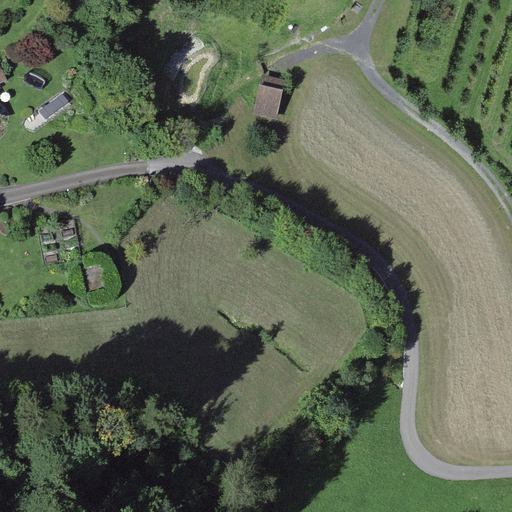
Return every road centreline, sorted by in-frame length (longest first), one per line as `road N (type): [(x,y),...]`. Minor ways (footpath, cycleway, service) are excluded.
road 1 (residential): [(511,473),(462,477),(414,458),(404,412),(417,356),(396,279),(336,226),(225,177),(153,166),(0,194)]
road 2 (track): [(511,212),(488,179),(369,73),(367,31),(378,0)]
